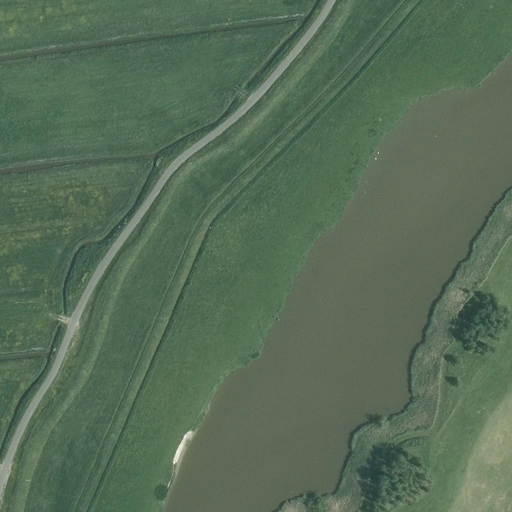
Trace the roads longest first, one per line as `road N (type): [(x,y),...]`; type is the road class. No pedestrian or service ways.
road 1 (unknown): [(72,511),(196,234),(227,187),(336,80),(400,0)]
road 2 (unclassified): [(0,493),(31,409),(103,264),(170,170),(256,96),(332,0)]
